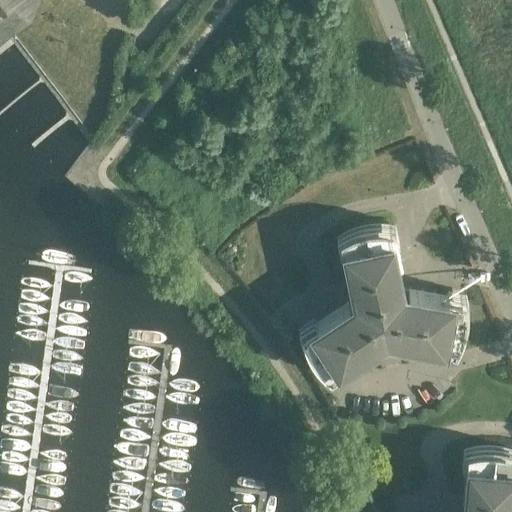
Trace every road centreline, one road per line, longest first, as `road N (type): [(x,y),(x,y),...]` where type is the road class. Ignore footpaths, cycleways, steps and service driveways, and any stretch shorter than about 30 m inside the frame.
road 1 (unclassified): [(289,314),(326,289),(302,249),(309,231),(342,212),(414,206)]
road 2 (unclassified): [(459,188),(382,0)]
road 3 (unclassified): [(342,378),(397,380),(511,347)]
road 4 (unclassified): [(497,278),(425,269),(414,241),(414,206)]
road 5 (unclassified): [(439,500),(439,446),(450,437),(511,435)]
